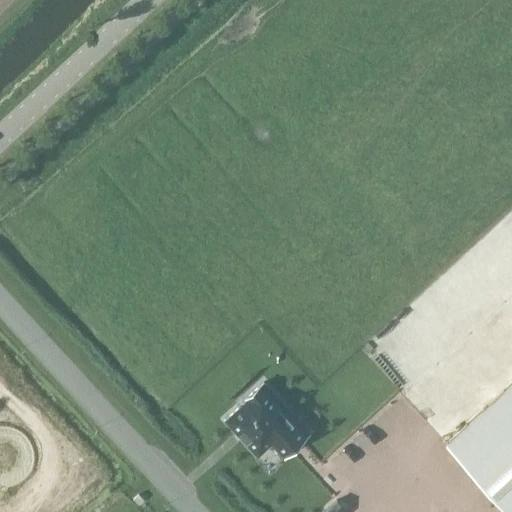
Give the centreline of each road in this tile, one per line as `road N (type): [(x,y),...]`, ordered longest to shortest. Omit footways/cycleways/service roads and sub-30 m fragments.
road 1 (unclassified): [(0,304),(190,511)]
road 2 (tertiary): [(0,134),(146,0)]
